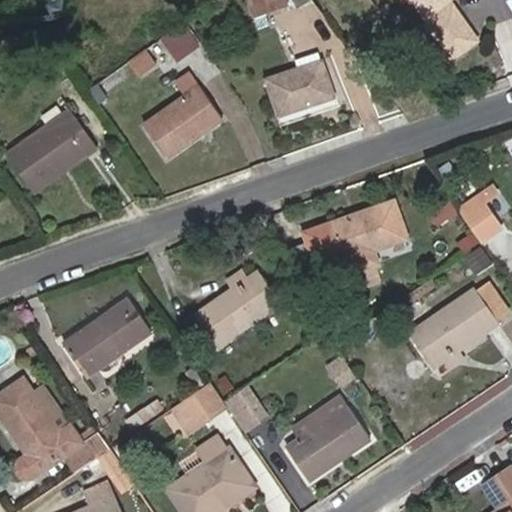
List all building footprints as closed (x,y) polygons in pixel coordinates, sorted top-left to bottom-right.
[(477,39),(449,0),(411,0),(453,56),(477,39)] [(280,114),(334,95),(322,61),(268,80),(280,114)] [(145,122),(168,156),(222,118),(198,85),(145,122)] [(64,170),(60,165),(93,141),(69,108),(7,153),(34,192),(64,170)] [(64,170),(96,146),(93,141),(60,165),(64,170)] [(479,241),(498,230),(477,198),(459,211),(479,241)] [(346,258),(407,237),(394,203),(335,224),(346,258)] [(242,270),(226,281),(232,289),(247,278),(242,270)] [(196,314),(216,344),(279,300),(258,271),(247,278),(232,289),(196,314)] [(442,359),(458,348),(498,321),(496,318),(506,311),(486,282),(476,289),(475,287),(410,332),(432,366),(442,359)] [(63,344),(85,376),(150,330),(128,299),(63,344)] [(442,359),(446,366),(462,355),(458,348),(442,359)] [(39,472),(66,452),(80,442),(69,425),(59,432),(22,378),(0,393),(0,411),(27,453),(22,457),(20,459),(19,461),(18,464),(18,467),(18,470),(20,473),(22,475),(26,477),(30,477),(34,476),(39,472)] [(179,401),(194,423),(225,403),(223,402),(209,381),(179,401)] [(251,429),(275,413),(254,382),(231,398),(251,429)] [(287,445),(309,478),(370,437),(348,405),(287,445)] [(66,452),(77,470),(110,448),(98,430),(80,442),(66,452)] [(182,511),(211,511),(232,499),(228,494),(250,479),(230,449),(168,490),(182,511)] [(511,511),(511,471),(511,470),(490,483),(509,511),(511,511)] [(232,499),(254,485),(250,479),(228,494),(232,499)] [(121,511),(108,482),(85,492),(91,506),(75,511),(121,511)] [(509,511),(490,483),(484,488),(499,511),(509,511)]
